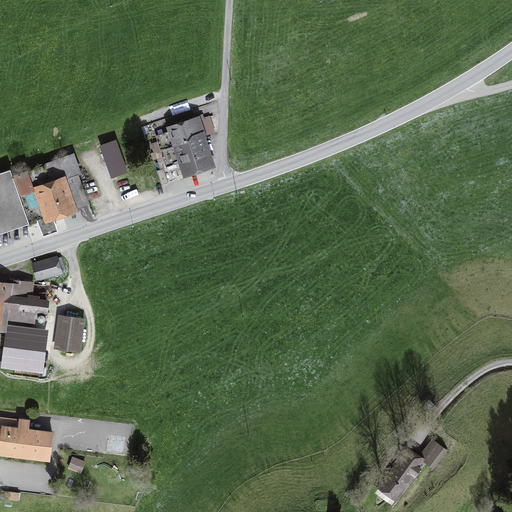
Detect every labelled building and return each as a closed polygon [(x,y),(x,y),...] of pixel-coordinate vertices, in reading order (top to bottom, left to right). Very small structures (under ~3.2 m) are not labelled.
[(184,174),(209,165),(200,137),(204,135),(198,119),(171,128),(170,132),(157,136),(165,160),(172,157),(174,162),(175,163),(178,162),(180,166),(181,166),(184,174)] [(100,146),(110,174),(123,170),(113,141),(100,146)] [(72,156),(12,176),(28,224),(88,203),(72,156)] [(0,233),(28,224),(12,176),(10,169),(0,172),(0,233)] [(61,257),(33,265),(37,278),(64,270),(61,257)] [(0,283),(0,326),(2,327),(4,306),(9,306),(7,319),(34,322),(35,310),(45,311),(46,301),(36,300),(36,298),(30,297),(32,284),(7,281),(7,285),(0,283)] [(59,347),(77,349),(81,320),(63,317),(59,347)] [(10,361),(25,362),(29,334),(14,332),(13,340),(4,339),(2,349),(11,350),(10,361)] [(435,406),(429,400),(423,408),(428,413),(435,406)] [(0,436),(1,436),(0,445),(0,451),(48,457),(48,459),(49,459),(52,432),(28,429),(29,421),(20,419),(20,420),(0,417),(0,436)] [(435,442),(423,458),(426,461),(434,467),(446,451),(435,442)] [(415,475),(426,461),(423,458),(411,450),(383,486),(380,484),(379,491),(391,500),(393,498),(397,501),(416,475),(415,475)] [(80,472),(84,462),(73,457),(69,467),(80,472)]
